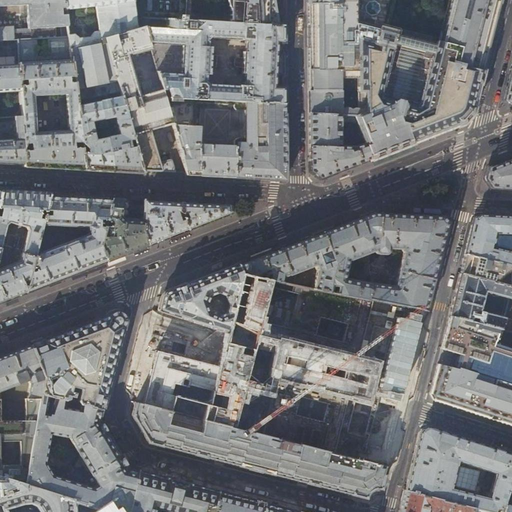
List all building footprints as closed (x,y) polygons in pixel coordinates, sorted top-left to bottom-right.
[(0,0),(0,40),(17,40),(56,38),(55,27),(66,26),(64,9),(63,0),(0,0)] [(63,0),(64,9),(95,6),(98,31),(93,31),(90,35),(90,36),(76,38),(76,37),(73,33),(67,34),(69,48),(104,38),(135,30),(131,0),(63,0)] [(186,0),(185,21),(275,25),(273,18),(272,19),(270,8),(272,8),(272,5),(270,5),(269,0),(186,0)] [(341,110),(340,91),(339,91),(339,78),(357,78),(357,41),(373,44),(377,28),(356,23),(339,19),(339,0),(307,0),(307,15),(308,39),(308,61),(308,85),(308,108),(309,137),(309,172),(319,179),(347,168),(358,164),(359,164),(369,160),(370,161),(371,161),(364,143),(351,148),(350,146),(339,146),(339,122),(355,122),(354,119),(364,112),(365,92),(358,92),(358,109),(356,109),(354,109),(352,110),(350,108),(349,108),(346,108),(344,108),(342,110),(341,110)] [(356,23),(355,0),(339,0),(339,19),(356,23)] [(499,0),(452,0),(442,43),(441,45),(451,47),(435,114),(407,124),(404,123),(401,124),(404,131),(407,130),(412,143),(449,129),(456,126),(456,127),(463,124),(471,114),(473,108),(472,107),(477,90),(485,58),(491,32),(498,7),(499,0)] [(274,86),(274,75),(284,76),(284,54),(275,54),(276,42),(283,43),(283,26),(275,25),(185,21),(141,18),(144,28),(150,50),(161,89),(164,98),(180,99),(180,92),(190,92),(190,99),(233,101),(284,104),(284,95),(284,87),(274,86)] [(435,114),(451,47),(441,45),(442,43),(432,40),(433,37),(401,29),(400,32),(378,27),(378,28),(377,28),(373,44),(357,41),(357,78),(358,92),(365,92),(364,112),(354,119),(355,122),(364,143),(371,161),(391,153),(413,144),(412,143),(407,130),(404,131),(401,124),(404,123),(407,124),(435,114)] [(144,28),(135,30),(104,38),(119,91),(121,97),(142,170),(168,172),(176,172),(176,171),(174,171),(171,161),(170,160),(169,160),(158,163),(149,131),(161,127),(171,124),(164,98),(161,89),(138,96),(127,56),(150,50),(144,28)] [(119,91),(104,38),(69,48),(71,60),(76,100),(89,97),(90,103),(98,102),(106,100),(105,94),(119,91)] [(18,63),(19,78),(20,91),(21,116),(24,164),(24,167),(55,169),(84,170),(81,148),(73,149),(73,143),(81,142),(76,106),(76,100),(71,60),(18,63)] [(511,63),(509,76),(503,100),(508,105),(511,103),(511,63)] [(0,66),(0,78),(19,78),(19,65),(0,66)] [(0,92),(20,91),(19,78),(0,78),(0,92)] [(143,173),(142,170),(121,97),(106,100),(98,102),(113,172),(120,172),(137,173),(143,173)] [(196,125),(198,102),(233,104),(233,101),(190,99),(180,99),(164,98),(171,124),(196,125)] [(284,138),(284,104),(233,101),(233,104),(235,104),(235,108),(236,109),(236,110),(238,110),(245,110),(245,138),(239,138),(238,138),(236,140),(236,141),(236,146),(234,146),(234,147),(234,178),(260,179),(284,180),(285,179),(284,138)] [(98,102),(90,103),(76,106),(81,142),(81,148),(84,170),(96,171),(113,172),(98,102)] [(0,162),(0,163),(24,164),(21,116),(0,117),(0,162)] [(234,178),(234,147),(234,146),(198,146),(199,127),(196,127),(199,176),(218,177),(234,178)] [(511,156),(486,167),(482,179),(489,189),(511,189),(511,156)] [(25,191),(1,190),(0,195),(0,246),(5,225),(8,222),(26,227),(28,231),(24,247),(36,250),(42,225),(49,195),(50,192),(25,191)] [(80,197),(49,195),(42,225),(46,225),(46,226),(56,226),(88,227),(87,234),(49,248),(49,249),(34,254),(25,293),(74,274),(105,261),(100,245),(104,228),(98,227),(99,220),(106,220),(112,198),(80,197)] [(123,199),(112,198),(106,220),(106,221),(111,221),(111,227),(104,226),(104,228),(100,245),(105,261),(127,253),(133,251),(147,245),(142,231),(143,220),(133,219),(133,218),(123,218),(123,219),(122,219),(123,199)] [(144,200),(143,220),(142,231),(147,245),(165,238),(169,237),(184,231),(197,226),(233,212),(232,205),(190,203),(163,201),(144,200)] [(347,222),(321,232),(332,263),(326,291),(332,293),(333,288),(336,289),(335,293),(366,300),(366,298),(369,284),(344,279),(348,261),(374,250),(375,252),(375,247),(377,237),(378,212),(371,212),(347,222)] [(392,304),(399,305),(401,298),(407,299),(406,307),(420,310),(425,310),(436,265),(447,222),(445,219),(443,216),(378,212),(377,237),(384,237),(384,248),(375,247),(375,252),(376,253),(378,254),(385,254),(387,253),(388,252),(388,250),(388,249),(401,249),(403,253),(394,289),(369,284),(366,298),(392,304)] [(511,216),(493,215),(478,214),(473,218),(469,234),(464,254),(511,266),(510,286),(511,286),(511,216)] [(184,231),(169,237),(170,238),(171,240),(186,235),(184,231)] [(302,239),(278,248),(290,275),(288,283),(293,285),(296,273),(315,266),(317,271),(313,289),(326,291),(332,263),(321,232),(302,239)] [(148,249),(147,245),(133,251),(134,254),(148,249)] [(0,249),(0,302),(8,299),(25,293),(34,254),(36,250),(24,247),(22,254),(21,254),(19,262),(0,269),(0,251),(1,250),(0,249)] [(260,255),(237,264),(241,274),(288,283),(290,275),(278,248),(260,255)] [(461,264),(459,274),(510,286),(511,266),(464,254),(461,264)] [(226,334),(241,274),(237,264),(196,280),(165,293),(163,294),(162,296),(161,299),(158,311),(226,334)] [(234,428),(244,390),(270,397),(261,435),(288,442),(297,444),(353,459),(355,450),(360,451),(361,447),(367,426),(376,390),(389,339),(395,313),(390,312),(392,304),(366,298),(366,300),(335,293),(332,293),(326,291),(313,289),(293,285),(288,283),(241,274),(226,334),(224,343),(223,343),(217,366),(156,350),(142,405),(170,412),(175,397),(206,405),(203,420),(234,428)] [(508,298),(510,286),(459,274),(454,293),(448,316),(499,330),(503,318),(478,312),(483,292),(508,298)] [(511,286),(510,286),(508,298),(507,298),(511,299),(511,319),(503,317),(503,318),(499,330),(511,333),(511,286)] [(116,312),(113,312),(80,325),(29,344),(42,377),(39,394),(102,410),(114,363),(124,322),(124,318),(123,316),(122,314),(120,313),(118,312),(116,312)] [(511,333),(499,330),(448,316),(445,331),(438,356),(432,381),(428,397),(429,399),(447,405),(495,420),(511,425),(511,333)] [(23,484),(39,394),(42,377),(29,344),(1,355),(0,355),(0,476),(5,478),(23,484)] [(98,422),(102,410),(39,394),(23,484),(74,500),(100,508),(110,511),(126,511),(127,510),(109,504),(112,495),(121,491),(131,494),(138,471),(125,467),(127,466),(112,443),(100,422),(99,422),(98,422)] [(238,429),(234,428),(203,420),(170,412),(142,405),(134,403),(131,415),(135,421),(144,436),(147,442),(161,446),(161,445),(193,454),(205,457),(238,465),(259,471),(305,482),(305,483),(317,486),(317,485),(371,499),(373,497),(375,496),(378,495),(381,483),(384,474),(383,474),(385,468),(385,467),(353,459),(297,444),(295,453),(286,450),(288,442),(261,435),(254,433),(252,442),(245,440),(236,438),(238,429)] [(424,491),(426,485),(433,487),(435,489),(433,497),(471,507),(492,511),(493,511),(494,508),(496,508),(497,508),(498,507),(499,506),(501,507),(508,485),(511,477),(504,475),(504,474),(505,469),(511,470),(511,454),(505,452),(427,427),(419,431),(412,460),(404,490),(427,496),(428,492),(424,491)] [(167,511),(212,511),(218,491),(138,471),(131,494),(127,510),(126,511),(157,511),(158,509),(167,511)] [(110,511),(100,508),(98,511),(75,511),(74,500),(23,484),(5,478),(6,482),(0,482),(0,511),(110,511)] [(511,497),(511,486),(508,485),(501,507),(499,511),(511,511),(511,506),(509,505),(511,497)] [(427,496),(404,490),(403,496),(400,509),(398,511),(428,511),(430,508),(432,509),(431,511),(434,511),(469,511),(471,507),(433,497),(427,496)] [(218,491),(212,511),(261,511),(264,503),(250,499),(234,495),(218,491)] [(264,503),(261,511),(299,511),(298,511),(264,503)]
